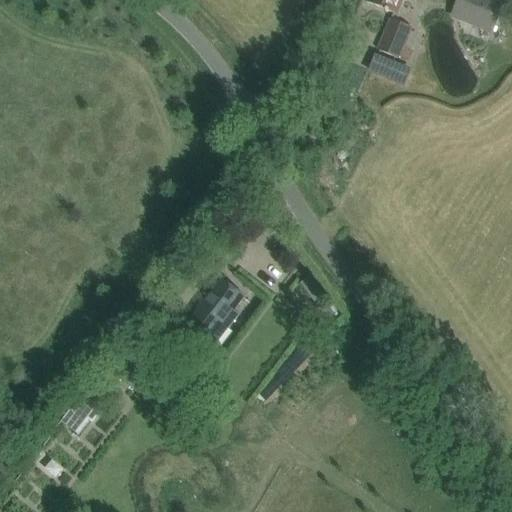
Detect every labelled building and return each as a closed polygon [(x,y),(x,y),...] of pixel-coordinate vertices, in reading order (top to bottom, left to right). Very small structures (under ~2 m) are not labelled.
[(367,0),(366,2),(386,10),(385,11),(388,13),(388,11),(396,15),(402,0),(367,0)] [(497,0),(463,0),(458,15),(495,30),(506,3),(497,0)] [(416,5),(411,20),(426,25),(430,10),(416,5)] [(391,19),(378,51),(407,63),(412,51),(411,50),(403,47),(410,31),(411,28),(391,19)] [(240,313),(235,310),(245,297),(222,280),(187,325),(215,346),(240,313)] [(136,391),(157,364),(135,346),(114,374),(136,391)] [(92,424),(104,409),(91,399),(79,414),(92,424)]
